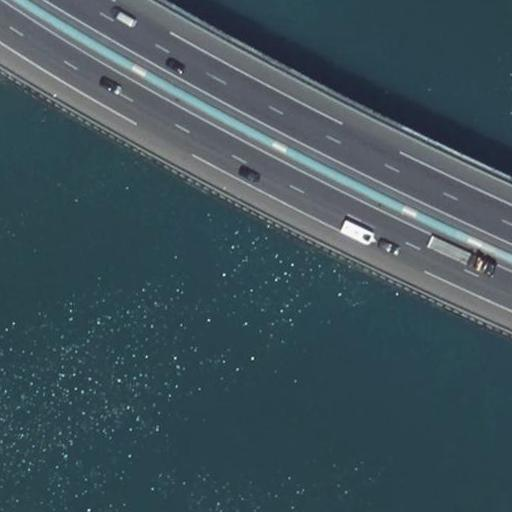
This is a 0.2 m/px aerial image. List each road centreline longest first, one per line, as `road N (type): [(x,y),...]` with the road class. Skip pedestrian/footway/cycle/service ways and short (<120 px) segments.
road 1 (trunk): [(0,14),(252,162),(511,286)]
road 2 (trunk): [(511,220),(268,103),(88,0)]
